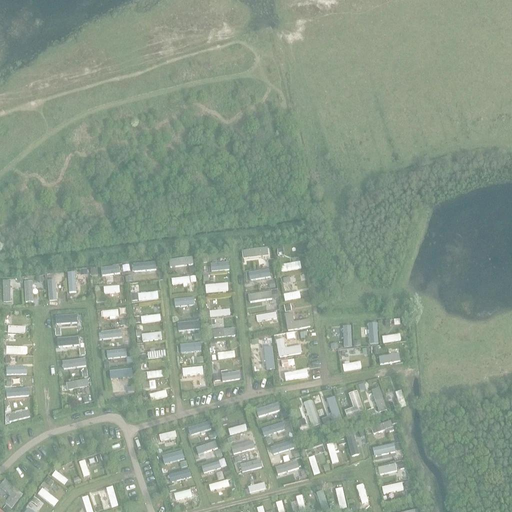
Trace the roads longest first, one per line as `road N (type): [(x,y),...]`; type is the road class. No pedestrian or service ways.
road 1 (track): [(53,431),(40,309),(91,304),(101,396)]
road 2 (track): [(202,511),(368,469),(379,511)]
